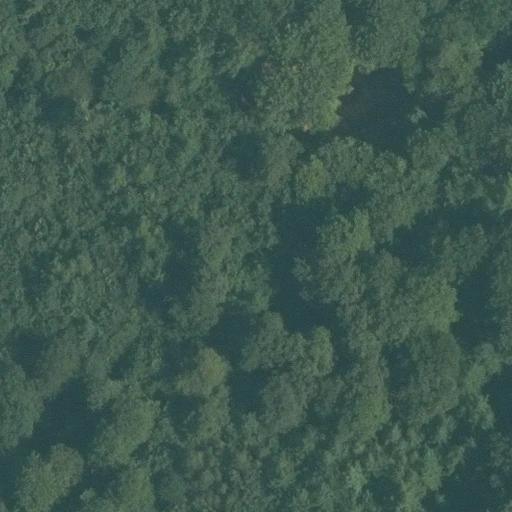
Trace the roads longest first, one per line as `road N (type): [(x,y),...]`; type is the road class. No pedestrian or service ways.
road 1 (track): [(342,154),(0,112)]
road 2 (track): [(511,41),(342,154)]
road 3 (track): [(250,137),(140,0)]
road 4 (track): [(342,154),(511,194)]
